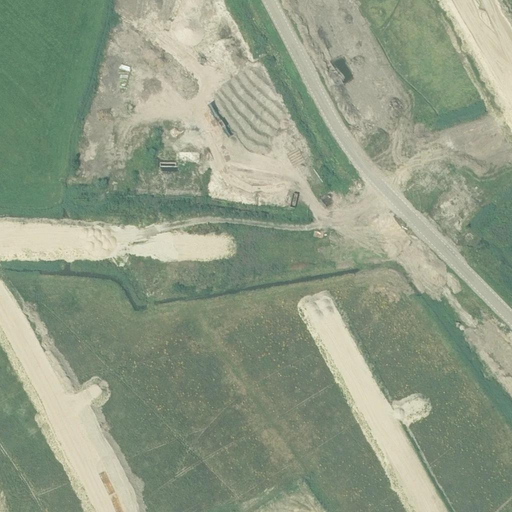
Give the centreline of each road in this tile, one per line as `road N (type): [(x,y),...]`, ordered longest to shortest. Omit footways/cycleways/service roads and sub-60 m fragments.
road 1 (track): [(433,0),(492,96),(499,124),(448,187),(408,213),(284,240),(0,244)]
road 2 (track): [(152,0),(335,334)]
road 3 (track): [(99,491),(335,334)]
road 4 (track): [(0,25),(116,237)]
road 5 (track): [(0,304),(110,511)]
